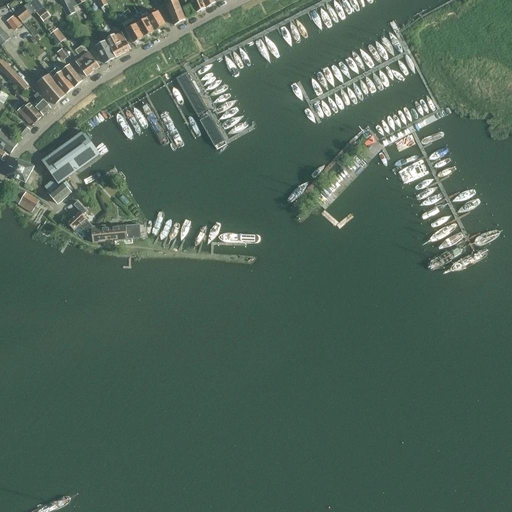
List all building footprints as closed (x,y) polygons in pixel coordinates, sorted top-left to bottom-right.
[(51,17),(44,8),(38,1),(40,0),(24,0),(28,4),(34,13),(42,24),(44,22),(45,24),(48,22),(47,20),(51,17)] [(73,8),(68,0),(59,0),(68,17),(76,13),(73,8)] [(79,5),(76,0),(68,0),(73,8),(79,5)] [(108,5),(105,0),(97,0),(102,9),(108,5)] [(186,20),(178,0),(172,2),(171,0),(165,0),(167,5),(174,26),(175,26),(186,20)] [(206,9),(202,0),(191,0),(197,13),(206,9)] [(31,15),(34,13),(28,4),(24,7),(16,13),(23,23),(31,16),(31,15)] [(195,14),(191,6),(185,9),(188,17),(195,14)] [(166,26),(158,13),(148,19),(155,32),(166,26)] [(155,32),(148,19),(144,14),(134,20),(137,25),(144,38),(155,32)] [(22,26),(15,17),(9,22),(16,31),(22,26)] [(144,38),(137,25),(134,20),(133,18),(122,25),(134,45),(139,41),(144,38)] [(11,39),(0,26),(0,44),(2,47),(11,39)] [(64,41),(56,31),(51,35),(59,45),(64,41)] [(131,50),(125,38),(124,38),(123,36),(122,36),(121,35),(118,37),(117,35),(113,37),(114,39),(108,42),(116,59),(131,51),(131,50)] [(115,59),(107,44),(97,49),(105,64),(115,59)] [(99,67),(90,53),(89,54),(86,50),(84,46),(75,52),(79,58),(81,60),(76,63),(86,77),(99,68),(99,67)] [(63,50),(58,53),(64,61),(69,57),(63,50)] [(29,88),(0,56),(0,69),(22,94),(29,88)] [(83,81),(70,66),(63,72),(75,88),(83,82),(83,81)] [(75,89),(62,72),(54,79),(66,94),(67,95),(75,89)] [(198,117),(207,111),(187,74),(177,80),(198,117)] [(65,95),(50,76),(39,85),(43,91),(55,105),(66,96),(65,95)] [(1,92),(0,94),(0,101),(4,104),(8,96),(1,92)] [(51,109),(37,94),(34,98),(38,101),(33,106),(43,116),(51,109)] [(43,117),(30,104),(26,108),(24,106),(18,112),(32,127),(43,117)] [(200,121),(217,150),(226,145),(210,115),(200,121)] [(22,139),(30,130),(25,126),(17,135),(22,139)] [(17,144),(11,139),(12,137),(2,129),(0,130),(0,147),(2,150),(4,148),(10,153),(17,144)] [(45,160),(43,162),(45,166),(59,185),(62,183),(99,156),(92,144),(84,132),(55,153),(48,158),(45,160)] [(8,155),(5,154),(6,153),(0,150),(0,160),(2,161),(4,162),(8,155)] [(26,184),(35,167),(23,162),(19,160),(17,160),(8,176),(14,179),(15,179),(16,180),(26,184)] [(59,205),(72,193),(63,184),(59,187),(53,181),(45,188),(51,194),(50,195),(59,205)] [(40,202),(20,189),(13,200),(20,204),(19,205),(32,213),(36,207),(40,202)] [(123,196),(119,199),(125,206),(129,202),(123,196)] [(141,239),(140,226),(111,229),(111,226),(98,227),(93,228),(88,222),(89,221),(82,213),(68,225),(76,234),(79,230),(89,241),(94,240),(94,243),(141,239)]
